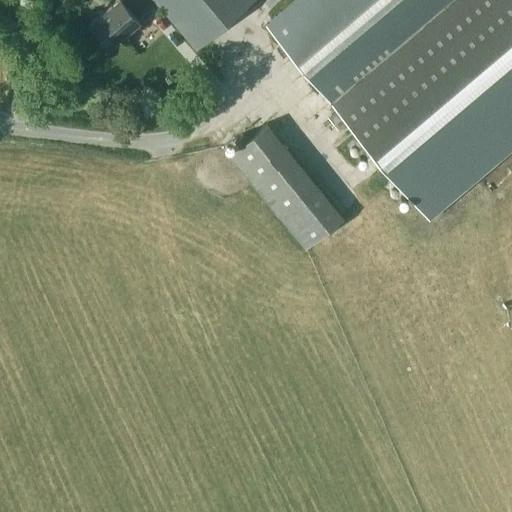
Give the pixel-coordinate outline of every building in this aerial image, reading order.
[(119,0),(90,25),(109,46),(159,4),(196,48),(252,0),(119,0)] [(293,0),(265,24),(339,111),(469,0),(293,0)] [(511,0),(469,0),(339,111),(404,188),(435,162),(419,144),(511,65),(511,0)] [(435,162),(404,188),(430,219),(511,149),(511,65),(419,144),(435,162)] [(229,154),(305,248),(344,216),(268,122),(229,154)]
